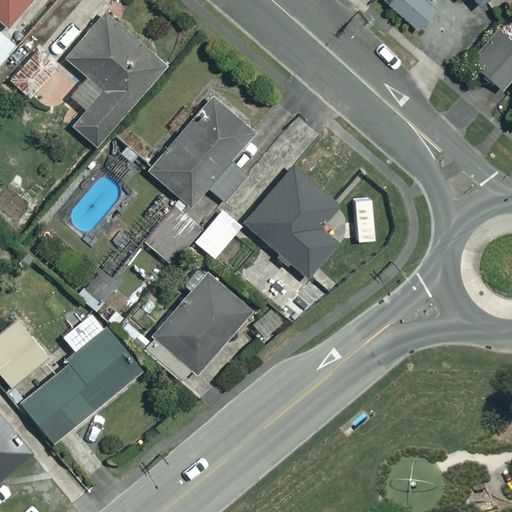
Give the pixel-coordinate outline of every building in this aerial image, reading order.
[(0,0),(0,20),(5,24),(25,0),(0,0)] [(439,5),(434,0),(387,0),(413,28),(439,5)] [(81,108),(68,123),(95,145),(163,62),(102,11),(64,56),(86,74),(67,96),(81,108)] [(511,77),(511,42),(498,28),(468,56),(499,89),(511,77)] [(0,64),(16,48),(0,32),(0,64)] [(56,62),(35,44),(7,77),(27,95),(56,62)] [(256,126),(211,88),(146,165),(190,202),(206,183),(224,199),(249,170),(231,155),(256,126)] [(339,200),(292,159),(242,218),(307,274),(339,237),(321,222),(339,200)] [(28,204),(7,187),(0,195),(0,209),(13,221),(28,204)] [(352,196),(356,237),(375,236),(371,194),(352,196)] [(202,225),(175,202),(144,237),(171,261),(202,225)] [(193,239),(213,256),(241,222),(221,205),(193,239)] [(181,278),(189,284),(203,268),(195,261),(181,278)] [(111,273),(97,262),(81,283),(83,284),(101,299),(114,284),(116,285),(122,277),(114,270),(111,273)] [(252,304),(206,264),(203,268),(189,284),(149,329),(152,332),(190,365),(195,369),(252,304)] [(329,288),(314,275),(276,306),(293,320),(329,288)] [(95,307),(101,299),(83,284),(77,292),(95,307)] [(262,333),(281,317),(270,304),(251,319),(262,333)] [(123,315),(114,307),(106,316),(114,324),(123,315)] [(101,321),(90,308),(60,332),(71,346),(64,353),(67,356),(17,397),(52,438),(142,365),(104,319),(101,321)] [(44,352),(12,316),(0,326),(0,373),(9,383),(44,352)] [(139,329),(126,318),(120,326),(132,336),(135,333),(139,329)] [(139,329),(135,333),(143,341),(147,336),(139,329)] [(190,365),(152,332),(147,336),(143,341),(141,344),(180,377),(190,365)] [(0,474),(28,452),(0,418),(0,474)]
